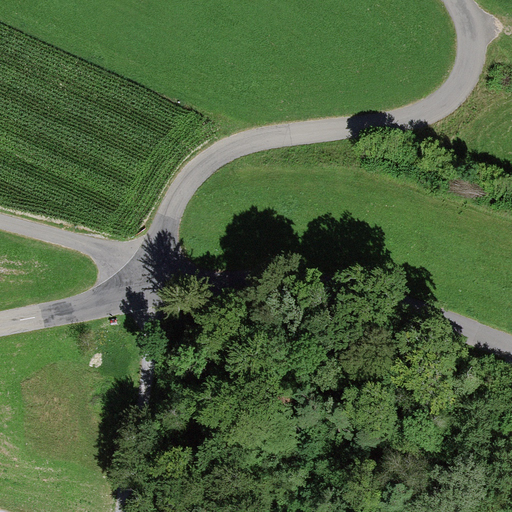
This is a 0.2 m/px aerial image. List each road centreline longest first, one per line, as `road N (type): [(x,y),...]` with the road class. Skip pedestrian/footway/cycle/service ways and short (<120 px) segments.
road 1 (unclassified): [(457,0),(475,34),(464,79),(446,100),(408,114),(242,138),(199,164),(172,196),(151,290)]
road 2 (unclassified): [(151,290),(205,278),(336,285),(511,345)]
road 3 (track): [(151,290),(149,357),(123,511)]
road 4 (unclassified): [(151,290),(97,245),(0,218)]
road 5 (unclassified): [(0,319),(151,290)]
